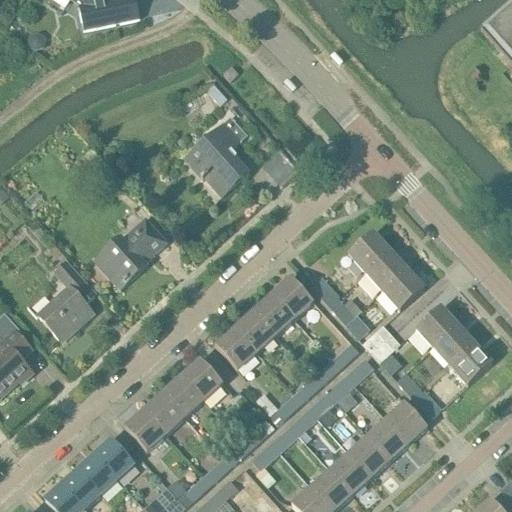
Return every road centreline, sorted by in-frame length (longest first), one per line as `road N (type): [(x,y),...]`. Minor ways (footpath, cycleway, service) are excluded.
road 1 (residential): [(0,496),(377,150)]
road 2 (residential): [(377,150),(234,0)]
road 3 (residential): [(511,305),(377,150)]
